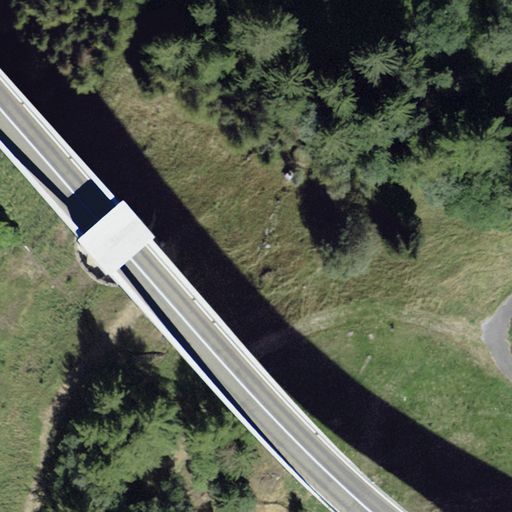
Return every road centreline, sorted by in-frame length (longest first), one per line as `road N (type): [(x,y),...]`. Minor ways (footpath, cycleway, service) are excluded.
road 1 (primary): [(0,107),(287,434),(370,511)]
road 2 (track): [(497,346),(386,317),(333,324),(269,347),(230,382),(131,511)]
road 3 (track): [(31,511),(57,416),(83,372),(165,276)]
